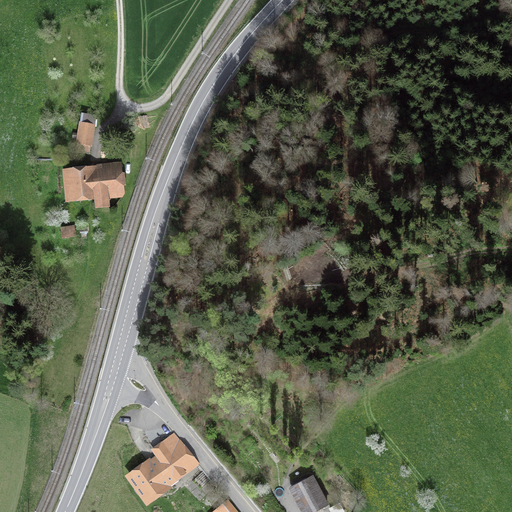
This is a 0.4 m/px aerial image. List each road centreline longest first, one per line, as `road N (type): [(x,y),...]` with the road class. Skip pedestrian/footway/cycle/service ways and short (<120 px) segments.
road 1 (secondary): [(281,0),(225,66),(191,125),(115,366)]
road 2 (track): [(118,0),(120,94),(141,108),(168,93),(229,0)]
road 3 (unclassified): [(248,511),(115,366)]
road 4 (secondary): [(115,366),(65,511)]
